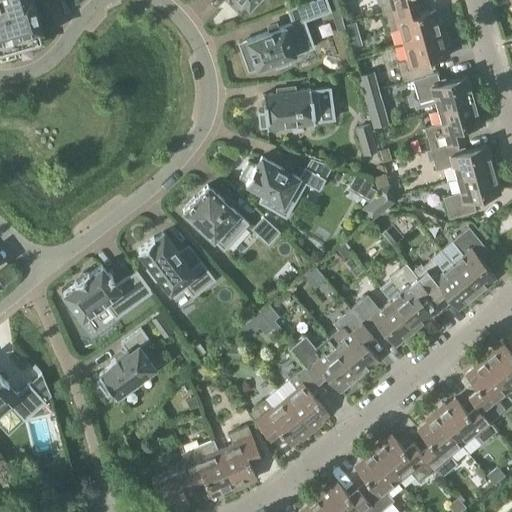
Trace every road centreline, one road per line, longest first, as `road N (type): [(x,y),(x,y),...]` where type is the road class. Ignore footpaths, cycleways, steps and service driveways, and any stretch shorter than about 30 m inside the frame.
road 1 (residential): [(42,272),(178,161),(203,127),(204,56),(163,0)]
road 2 (residential): [(244,511),(511,298)]
road 3 (residential): [(511,132),(474,0)]
road 4 (residential): [(102,0),(46,64),(0,78)]
